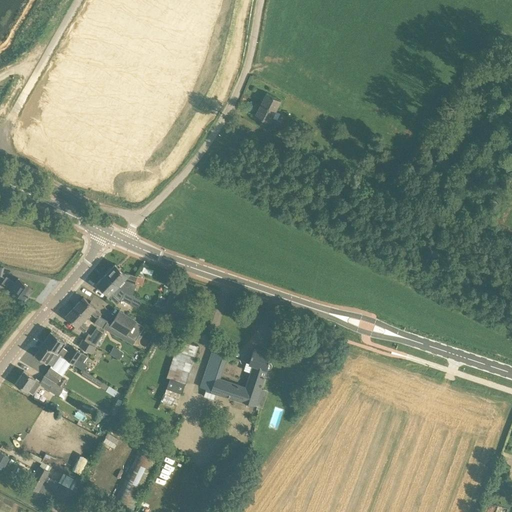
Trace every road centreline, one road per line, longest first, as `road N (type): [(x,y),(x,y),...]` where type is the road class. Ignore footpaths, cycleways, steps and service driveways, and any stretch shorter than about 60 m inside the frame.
road 1 (unclassified): [(138,220),(96,208),(5,154),(3,136),(21,93),(80,0)]
road 2 (unclassified): [(138,220),(188,169),(228,109),(260,0)]
road 3 (tertiary): [(320,310),(123,242)]
road 4 (tertiary): [(0,370),(105,233)]
